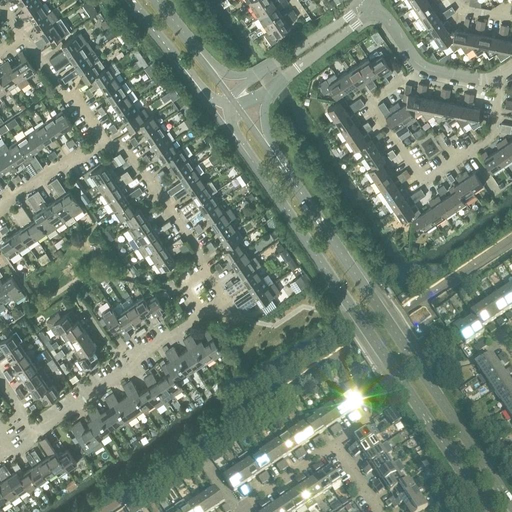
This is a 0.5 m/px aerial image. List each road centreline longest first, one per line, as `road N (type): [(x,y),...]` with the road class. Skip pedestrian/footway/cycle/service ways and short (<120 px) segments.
road 1 (tertiary): [(511,500),(244,113)]
road 2 (tertiary): [(226,127),(490,511)]
road 3 (residential): [(495,77),(491,138),(424,183),(369,102),(404,78)]
road 4 (unclassified): [(371,0),(230,96)]
road 5 (residential): [(204,263),(114,138),(101,137)]
road 6 (unclassified): [(244,113),(373,9)]
road 7 (residential): [(495,77),(421,66),(373,9)]
road 8 (tertiary): [(126,0),(212,109)]
road 9 (residential): [(101,137),(17,33)]
road 10 (residential): [(0,211),(101,137)]
road 11 (residential): [(232,511),(330,438)]
road 12 (tertiary): [(230,96),(157,0)]
